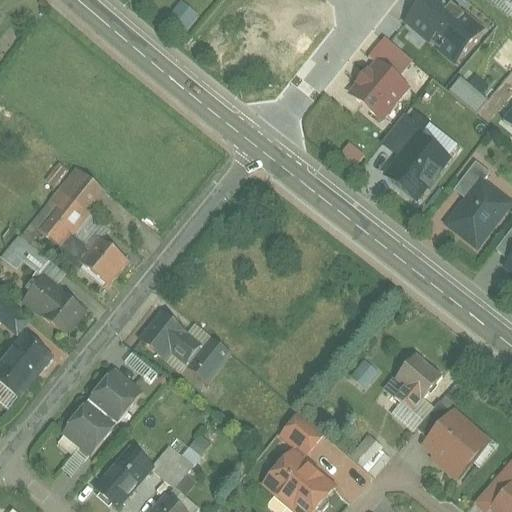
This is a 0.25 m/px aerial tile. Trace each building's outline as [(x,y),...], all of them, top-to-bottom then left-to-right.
[(425,0),(402,26),(453,70),(484,34),(444,0),(425,0)] [(191,30),(203,15),(186,1),(174,16),(191,30)] [(375,60),(397,78),(411,64),(385,42),(371,57),(375,60)] [(397,78),(375,60),(345,98),(378,124),(408,87),(397,78)] [(460,82),(449,94),(477,117),(487,104),(460,82)] [(384,180),(416,206),(461,151),(417,115),(410,123),(404,119),(381,148),(399,162),(384,180)] [(511,115),(503,126),(511,134),(511,115)] [(361,170),(369,153),(352,146),(344,162),(361,170)] [(32,229),(60,251),(69,238),(103,195),(76,174),(32,229)] [(511,202),(511,200),(482,178),(447,225),(478,248),(511,202)] [(21,263),(33,273),(44,260),(18,238),(0,260),(14,272),(21,263)] [(56,255),(104,292),(127,263),(96,239),(86,252),(69,238),(56,255)] [(20,304),(65,341),(85,316),(40,280),(20,304)] [(0,324),(15,337),(26,324),(0,302),(0,324)] [(136,344),(161,364),(169,354),(184,367),(200,348),(160,315),(136,344)] [(0,362),(0,386),(17,401),(51,360),(22,336),(0,362)] [(229,357),(209,341),(185,370),(205,386),(229,357)] [(131,366),(156,383),(163,374),(137,356),(131,366)] [(421,402),(438,380),(411,359),(384,393),(399,405),(411,414),(421,402)] [(355,376),(369,389),(384,374),(370,361),(355,376)] [(82,406),(111,429),(136,398),(108,375),(82,406)] [(431,411),(421,402),(411,414),(399,405),(389,417),(412,435),(414,432),(431,411)] [(414,432),(425,441),(449,414),(438,405),(431,411),(414,432)] [(59,436),(87,459),(111,429),(82,406),(59,436)] [(429,463),(455,485),(489,445),(451,412),(449,414),(425,441),(418,449),(431,460),(429,463)] [(290,452),(302,462),(321,441),(294,417),(275,439),(290,452)] [(372,472),(392,456),(378,439),(365,449),(371,457),(364,463),(372,472)] [(168,450),(150,473),(161,482),(180,459),(168,450)] [(270,511),(314,511),(334,489),(302,462),(290,452),(260,487),(274,499),(266,508),(270,511)] [(180,459),(161,482),(173,492),(192,469),(180,459)] [(511,511),(511,462),(474,506),(480,511),(511,511)] [(95,496),(115,511),(117,511),(141,484),(120,466),(95,496)] [(150,511),(176,511),(161,499),(150,511)]
